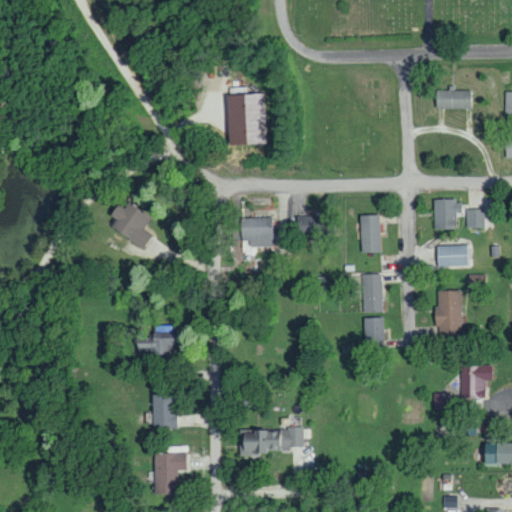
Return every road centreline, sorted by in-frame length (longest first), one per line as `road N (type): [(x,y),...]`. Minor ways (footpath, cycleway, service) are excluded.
road 1 (residential): [(407,56),(410,332)]
road 2 (residential): [(245,188),(511,178)]
road 3 (residential): [(85,0),(173,147),(204,176)]
road 4 (residential): [(215,511),(215,341)]
road 5 (residential): [(215,467),(379,462)]
road 6 (residential): [(407,56),(312,55),(287,34),(280,0)]
